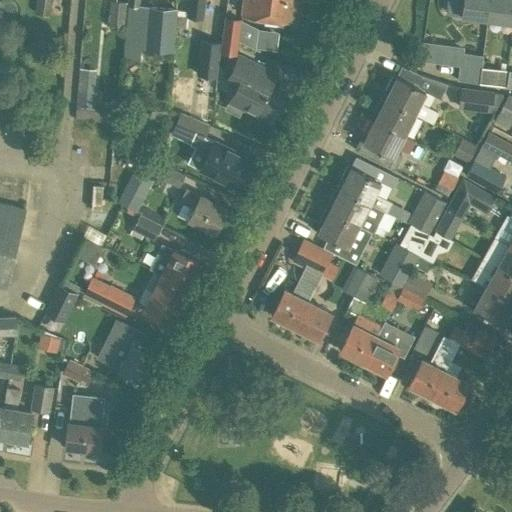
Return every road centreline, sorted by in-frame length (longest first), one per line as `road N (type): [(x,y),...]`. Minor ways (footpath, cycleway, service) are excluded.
road 1 (residential): [(221,323),(384,0)]
road 2 (residential): [(466,454),(221,323)]
road 3 (residential): [(131,511),(221,323)]
road 4 (unknown): [(60,175),(77,0)]
road 5 (unknown): [(0,307),(18,303),(37,280),(56,227),(60,175)]
